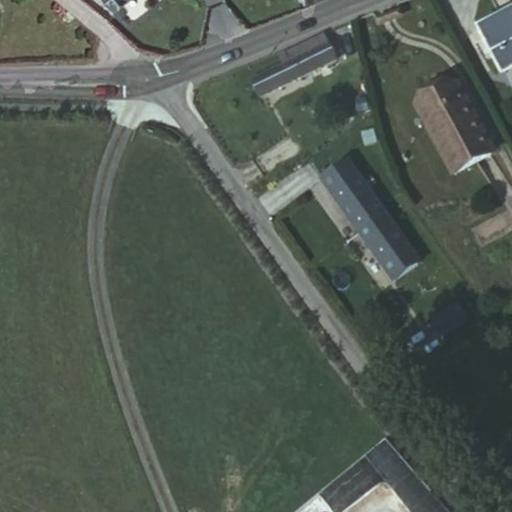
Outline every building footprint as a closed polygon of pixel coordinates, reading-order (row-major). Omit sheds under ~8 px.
[(94,0),(106,15),(124,0),(94,0)] [(484,70),(511,56),(511,17),(507,6),(465,26),(484,70)] [(282,77),(249,92),(257,109),(333,73),(321,47),(277,67),(282,77)] [(490,165),(452,95),(413,118),(449,187),(490,165)] [(345,169),(320,186),(388,289),(413,272),(345,169)] [(450,315),(426,331),(435,345),(460,330),(450,315)]
